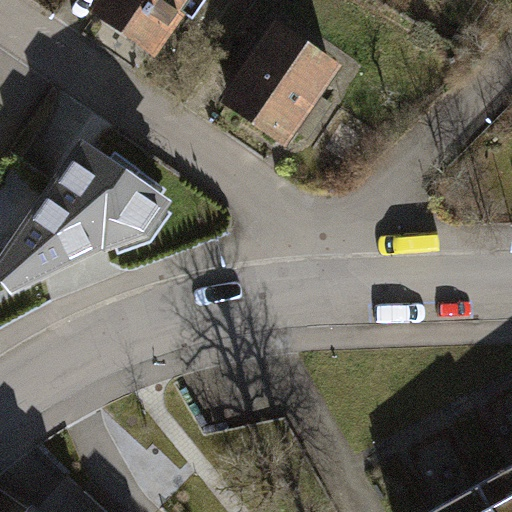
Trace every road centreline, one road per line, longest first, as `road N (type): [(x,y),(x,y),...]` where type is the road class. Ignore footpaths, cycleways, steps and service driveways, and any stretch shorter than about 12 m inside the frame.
road 1 (residential): [(317,238),(0,19)]
road 2 (residential): [(0,394),(60,358),(214,306),(322,293)]
road 3 (residential): [(511,52),(317,238)]
road 4 (residential): [(322,293),(511,289)]
